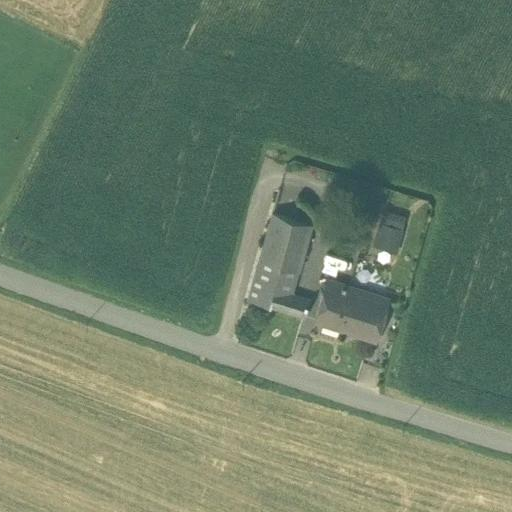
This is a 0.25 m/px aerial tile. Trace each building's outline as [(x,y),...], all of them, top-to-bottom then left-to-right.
[(384,208),(380,222),(401,229),(405,215),(384,208)] [(312,223),(273,211),(260,258),(298,269),(312,223)] [(374,241),(395,247),(401,229),(380,222),(374,241)] [(298,269),(260,258),(248,299),(270,305),(275,287),(292,292),(298,269)] [(388,298),(327,279),(315,319),(376,338),(388,298)] [(292,292),(275,287),(270,305),(305,316),(310,298),(292,292)]
